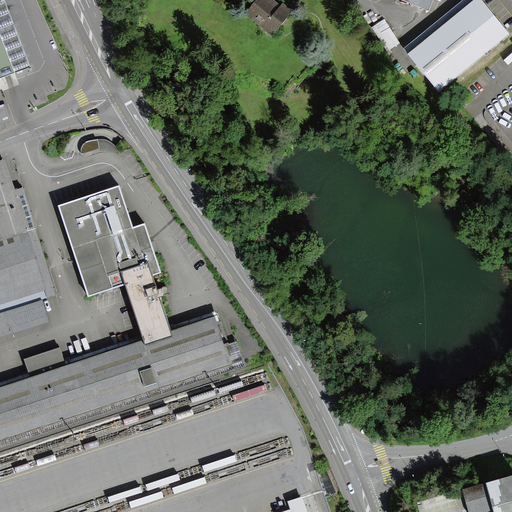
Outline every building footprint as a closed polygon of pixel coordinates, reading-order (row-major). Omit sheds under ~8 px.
[(0,0),(0,34),(15,72),(30,66),(4,0),(0,0)] [(275,0),(256,0),(245,14),(273,36),(293,10),(283,2),(281,4),(275,0)] [(404,0),(428,10),(432,0),(404,0)] [(409,54),(438,90),(508,34),(480,0),(475,0),(459,13),(409,54)] [(374,27),(389,52),(402,44),(387,19),(374,27)] [(0,77),(7,75),(15,72),(0,34),(0,77)] [(0,131),(6,130),(3,121),(10,119),(5,105),(0,107),(0,131)] [(0,311),(55,294),(33,225),(28,226),(6,157),(0,159),(0,311)] [(213,317),(169,331),(150,274),(163,270),(147,221),(135,225),(122,184),(58,204),(87,294),(124,282),(142,337),(64,362),(59,347),(21,359),(26,374),(0,382),(0,439),(228,364),(213,317)] [(0,336),(44,322),(36,300),(0,311),(0,336)] [(511,511),(511,475),(486,482),(494,511),(511,511)] [(489,511),(494,511),(486,482),(463,488),(469,511),(489,511)] [(307,511),(303,496),(288,501),(291,510),(291,511),(307,511)]
